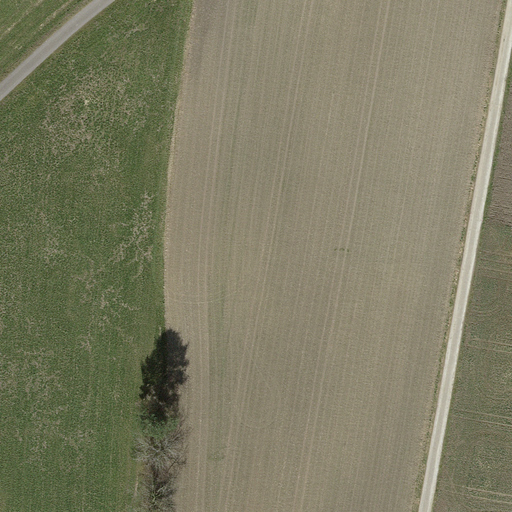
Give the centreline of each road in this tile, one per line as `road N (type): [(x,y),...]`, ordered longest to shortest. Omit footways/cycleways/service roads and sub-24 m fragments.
road 1 (track): [(424,511),(511,2)]
road 2 (track): [(108,0),(0,98)]
